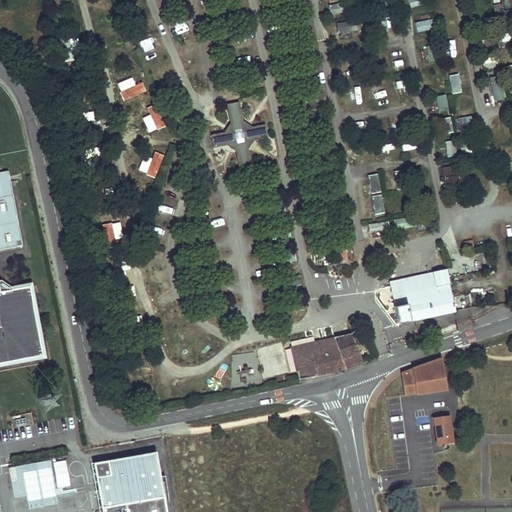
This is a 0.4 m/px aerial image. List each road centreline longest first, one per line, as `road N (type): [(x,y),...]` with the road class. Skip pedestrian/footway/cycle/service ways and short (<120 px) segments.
road 1 (residential): [(0,66),(33,110),(102,413),(127,424),(168,419),(321,386)]
road 2 (unknown): [(260,322),(229,360),(182,365),(143,274)]
road 3 (residential): [(358,375),(511,323)]
